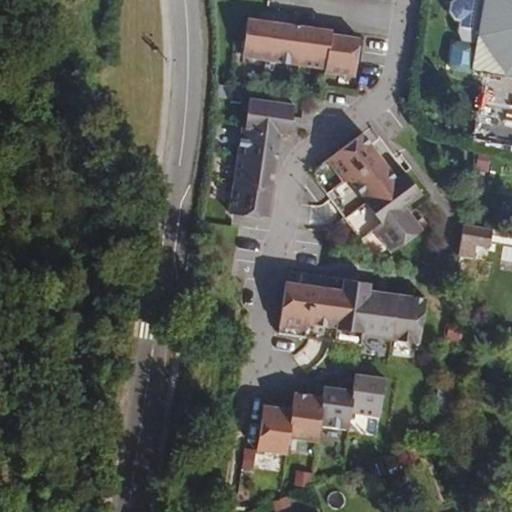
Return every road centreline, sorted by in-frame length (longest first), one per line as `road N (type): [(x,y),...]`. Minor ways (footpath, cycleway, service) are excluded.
road 1 (tertiary): [(127,511),(186,139),(186,0)]
road 2 (residential): [(410,0),(400,74),(382,99),(301,158),(272,254),(257,370)]
road 3 (unknown): [(250,386),(371,366)]
